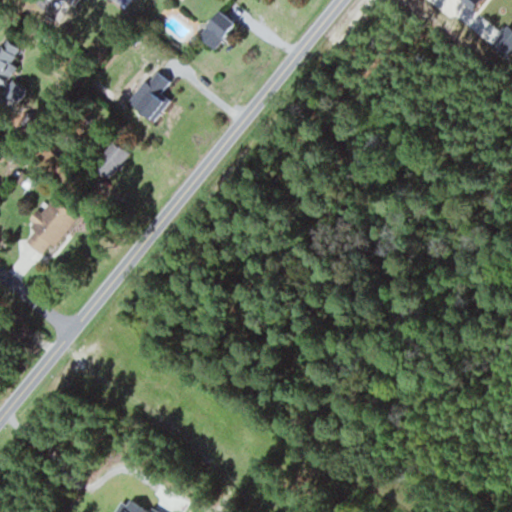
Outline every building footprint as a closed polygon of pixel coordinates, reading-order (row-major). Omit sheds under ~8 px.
[(232,24),(218,13),(205,29),(219,40),(232,24)] [(0,69),(8,81),(38,58),(23,38),(0,55),(0,69)] [(175,97),(168,93),(176,79),(161,70),(139,107),(161,120),(175,97)] [(115,175),(138,154),(128,142),(104,163),(115,175)] [(42,230),(34,241),(56,257),(86,213),(59,195),(37,226),(42,230)]
